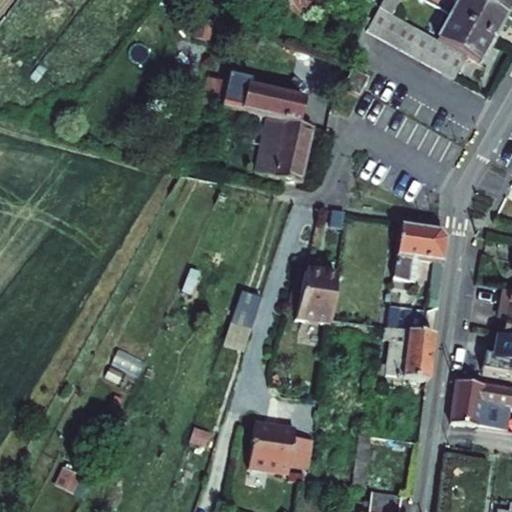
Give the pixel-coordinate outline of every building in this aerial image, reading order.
[(324,0),(326,1),(326,0),(270,0),(298,22),(315,0),(324,0)] [(400,0),(383,0),(379,9),(390,15),(392,16),(400,0)] [(493,40),(506,16),(477,0),(459,0),(450,16),(493,40)] [(511,0),(477,0),(506,16),(511,5),(511,0)] [(379,9),(366,32),(377,38),(390,15),(379,9)] [(401,21),(392,16),(390,15),(377,38),(388,44),(401,21)] [(467,57),(480,65),(493,40),(450,16),(437,41),(445,45),(455,51),(467,57)] [(197,21),(189,60),(203,63),(212,24),(197,21)] [(401,21),(388,44),(399,50),(412,27),(401,21)] [(412,27),(399,50),(410,56),(423,33),(412,27)] [(423,33),(410,56),(421,62),(434,39),(423,33)] [(437,41),(434,39),(421,62),(432,68),(445,45),(437,41)] [(455,51),(445,45),(432,68),(443,74),(455,51)] [(443,74),(454,81),(467,57),(455,51),(443,74)] [(319,65),(306,59),(301,71),(315,77),(319,65)] [(352,71),(347,79),(342,89),(358,98),(368,80),(352,71)] [(203,105),(266,119),(297,126),(302,101),(208,80),(203,105)] [(169,119),(184,122),(188,105),(173,101),(169,119)] [(266,119),(254,176),(299,186),(311,129),(297,126),(266,119)] [(329,227),(332,228),(341,229),(343,214),(331,212),(329,227)] [(392,280),(414,283),(417,261),(433,264),(442,265),(445,242),(439,234),(399,228),(392,280)] [(427,309),(437,310),(442,265),(433,264),(427,309)] [(296,270),(292,286),(302,288),(305,272),(296,270)] [(294,322),(329,327),(336,276),(305,272),(302,288),(294,322)] [(511,341),(511,293),(502,291),(499,307),(505,308),(501,339),(511,341)] [(230,325),(250,331),(260,300),(240,293),(229,324),(230,325)] [(386,330),(424,334),(427,314),(388,309),(386,330)] [(223,347),(243,354),(250,331),(230,325),(223,347)] [(386,377),(426,383),(433,336),(386,330),(384,341),(390,342),(386,377)] [(483,356),(480,371),(511,377),(511,341),(501,339),(494,338),(491,358),(483,356)] [(104,379),(118,386),(123,375),(110,368),(104,379)] [(509,408),(511,408),(511,391),(455,382),(450,425),(477,429),(480,404),(509,408)] [(477,429),(506,432),(509,408),(480,404),(477,429)] [(272,429),(253,426),(247,471),(262,473),(272,429)] [(262,473),(287,477),(288,470),(292,440),(293,432),(272,429),(262,473)] [(204,448),(209,435),(194,430),(189,443),(204,448)] [(358,438),(351,489),(363,490),(370,439),(358,438)] [(288,470),(308,473),(312,443),(292,440),(288,470)] [(75,493),(81,479),(63,469),(55,486),(74,495),(75,493)] [(288,482),(302,483),(303,475),(289,474),(288,482)] [(84,497),(90,483),(81,479),(75,493),(84,497)] [(398,511),(400,499),(369,496),(367,511),(398,511)]
